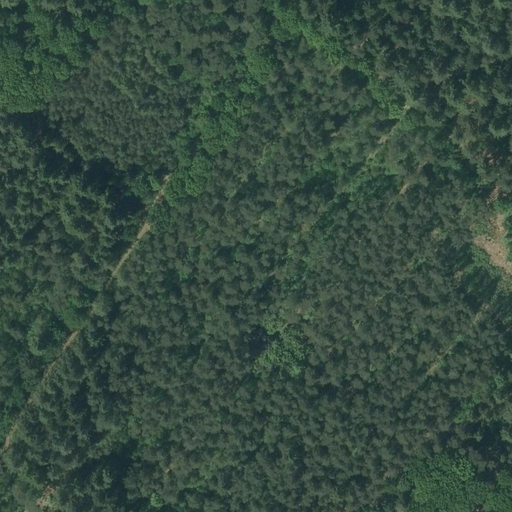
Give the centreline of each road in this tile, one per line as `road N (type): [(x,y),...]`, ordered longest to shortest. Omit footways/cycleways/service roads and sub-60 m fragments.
road 1 (track): [(275,0),(0,435)]
road 2 (track): [(444,122),(124,511)]
road 3 (track): [(406,442),(134,220)]
road 4 (track): [(511,180),(304,0)]
road 5 (track): [(511,340),(335,511)]
